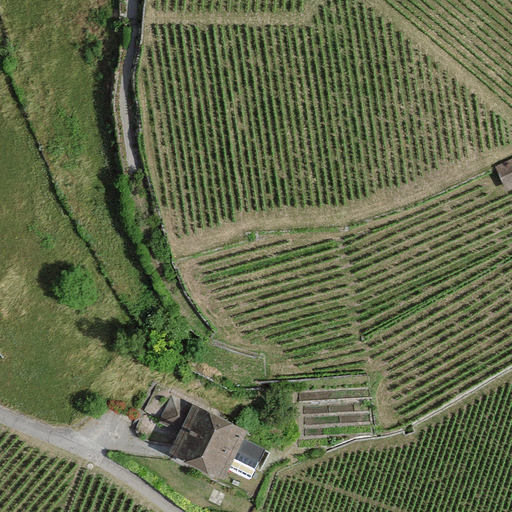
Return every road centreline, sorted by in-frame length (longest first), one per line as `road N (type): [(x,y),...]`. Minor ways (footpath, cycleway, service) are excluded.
road 1 (residential): [(178,511),(115,466),(0,413)]
road 2 (track): [(133,172),(123,97),(133,0)]
